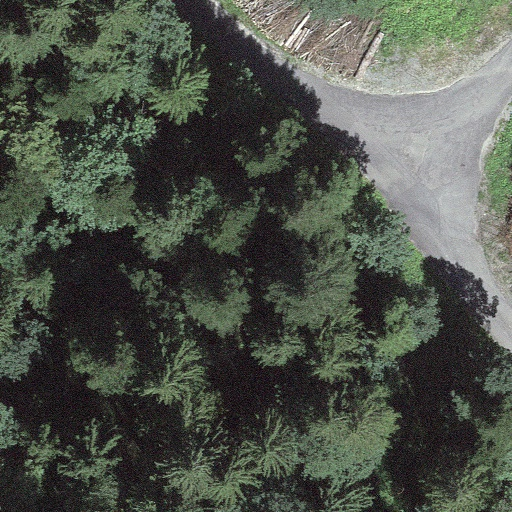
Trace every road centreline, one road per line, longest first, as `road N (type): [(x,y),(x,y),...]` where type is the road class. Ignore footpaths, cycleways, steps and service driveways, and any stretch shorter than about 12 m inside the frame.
road 1 (track): [(387,119),(511,324)]
road 2 (track): [(186,0),(266,70),(327,107),(387,119)]
road 3 (track): [(511,77),(437,115),(387,119)]
